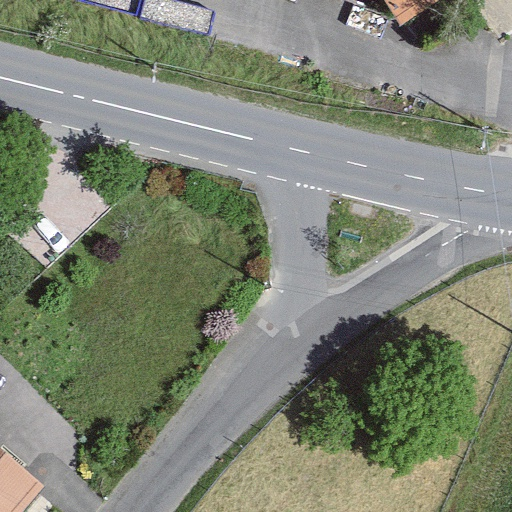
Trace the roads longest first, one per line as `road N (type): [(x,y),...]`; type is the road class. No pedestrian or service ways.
road 1 (tertiary): [(274,143),(0,68)]
road 2 (unclassified): [(511,216),(281,338)]
road 3 (tertiary): [(511,200),(274,143)]
road 4 (unclassified): [(281,338),(129,511)]
road 5 (unclassified): [(281,338),(296,243),(274,143)]
